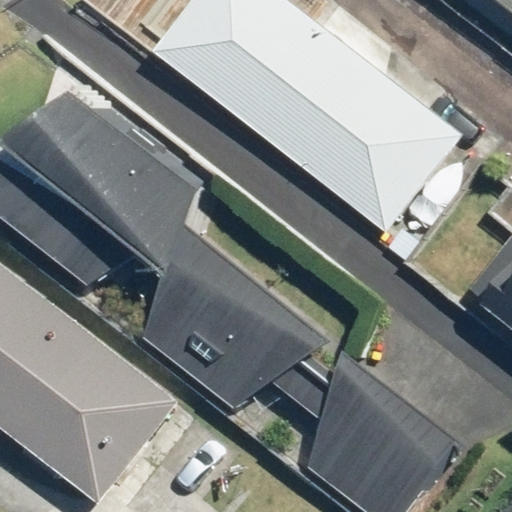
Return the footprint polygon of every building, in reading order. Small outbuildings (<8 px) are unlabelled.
[(316,0),(206,0),(171,44),(402,227),(480,130),(316,0)] [(511,0),(487,0),(511,19),(511,0)] [(234,175),(116,75),(0,148),(0,189),(104,283),(155,243),(183,266),(165,330),(250,403),(287,376),(350,425),(324,459),(391,511),(426,511),(482,441),(222,239),(234,175)] [(201,394),(12,243),(0,258),(0,421),(8,428),(17,416),(46,439),(34,453),(67,479),(78,465),(119,497),(201,394)] [(511,245),(479,287),(511,312),(511,245)]
